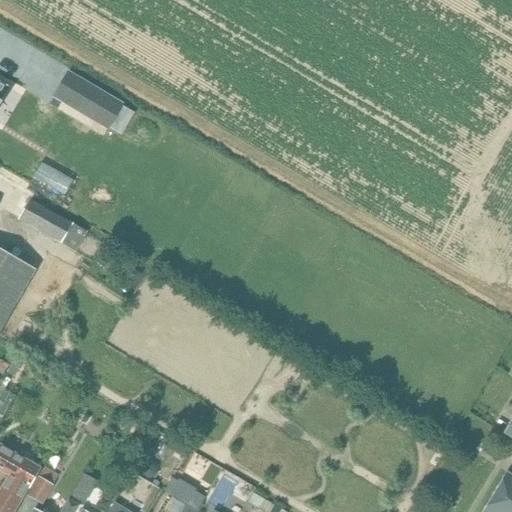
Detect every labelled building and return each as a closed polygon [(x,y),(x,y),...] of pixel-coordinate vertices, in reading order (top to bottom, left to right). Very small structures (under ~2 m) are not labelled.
[(67,73),(53,98),(107,130),(122,104),(67,73)] [(73,181),(41,163),(34,178),(65,195),(73,181)] [(20,220),(61,244),(75,252),(86,233),(31,201),(20,220)] [(0,332),(36,271),(31,268),(0,249),(0,332)] [(129,268),(123,279),(134,285),(140,275),(129,268)] [(15,357),(6,373),(12,377),(22,361),(15,357)] [(0,360),(0,373),(3,375),(9,366),(0,360)] [(511,418),(502,434),(511,440),(511,418)] [(141,430),(134,443),(143,448),(150,435),(141,430)] [(0,471),(9,477),(0,491),(0,511),(13,511),(40,469),(0,446),(0,471)] [(142,474),(142,476),(149,480),(155,476),(155,469),(150,465),(147,466),(142,468),(142,474)] [(42,505),(53,486),(59,476),(44,468),(39,477),(38,476),(26,496),(42,505)] [(511,511),(511,476),(506,472),(481,511),(511,511)] [(83,475),(71,497),(84,504),(96,482),(83,475)] [(171,478),(163,492),(183,504),(186,505),(197,511),(204,499),(205,498),(195,492),(196,489),(178,479),(176,481),(171,478)] [(69,499),(60,511),(75,511),(80,505),(69,499)] [(108,511),(129,511),(114,503),(113,504),(108,511)]
